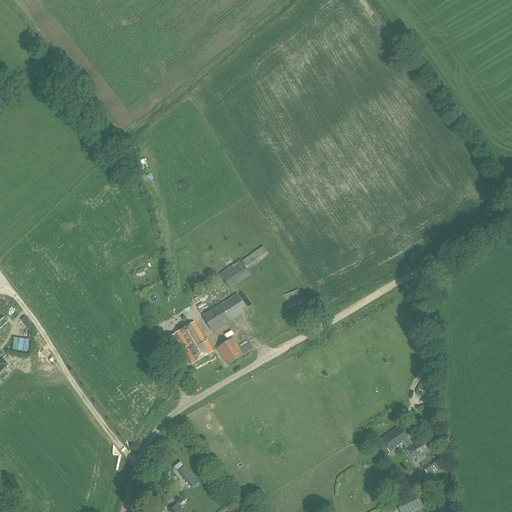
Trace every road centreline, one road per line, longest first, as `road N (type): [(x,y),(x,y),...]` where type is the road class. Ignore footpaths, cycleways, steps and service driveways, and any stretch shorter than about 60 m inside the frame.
road 1 (track): [(294,343),(511,216)]
road 2 (residential): [(124,511),(142,458),(167,419),(294,343)]
